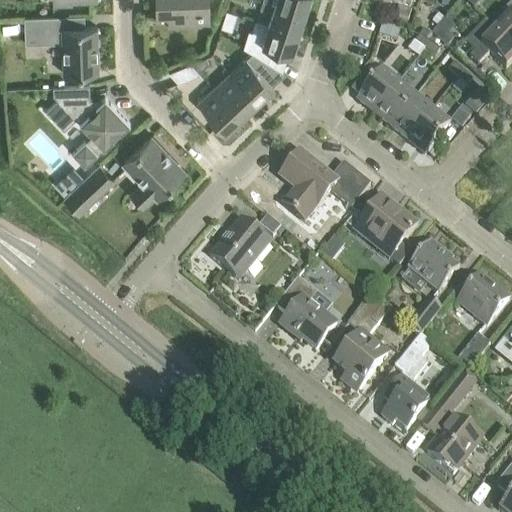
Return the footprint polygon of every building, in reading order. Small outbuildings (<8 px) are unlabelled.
[(156,0),(157,15),(169,14),(169,25),(190,25),(190,13),(209,13),(208,0),(156,0)] [(299,33),(305,13),(266,0),(262,0),(260,7),(272,11),(268,23),(299,33)] [(266,0),(305,13),(309,0),(266,0)] [(377,0),(402,8),(400,17),(398,17),(398,18),(408,21),(411,10),(410,10),(412,0),(377,0)] [(511,0),(508,0),(511,3),(497,19),(502,23),(495,30),(511,46),(511,0)] [(227,10),(222,23),(231,25),(235,12),(227,10)] [(63,73),(98,72),(97,26),(71,27),(71,15),(24,17),(25,43),(62,42),(63,73)] [(292,55),(299,33),(268,23),(268,25),(256,21),(253,31),(249,30),(243,47),(253,52),(268,62),(273,48),(292,55)] [(505,70),(511,62),(511,46),(495,30),(486,22),(465,44),(474,53),(469,58),(478,66),(489,54),(505,70)] [(423,50),(424,51),(429,43),(419,36),(414,43),(408,51),(418,58),(423,50)] [(440,51),(429,43),(424,51),(435,58),(440,51)] [(278,68),(268,62),(253,52),(247,58),(246,58),(230,73),(259,103),(275,88),(266,79),(278,68)] [(206,56),(191,63),(199,72),(209,62),(206,56)] [(169,72),(179,82),(201,74),(199,72),(191,63),(169,72)] [(457,79),(463,73),(454,64),(448,70),(457,79)] [(356,101),(373,114),(399,82),(382,68),(356,101)] [(230,73),(214,88),(242,118),(259,103),(230,73)] [(472,81),(463,73),(457,79),(466,88),(472,81)] [(373,114),(390,128),(416,96),(399,82),(373,114)] [(85,166),(130,123),(105,97),(96,105),(90,99),(90,85),(53,86),(53,94),(58,99),(45,110),(64,130),(76,118),(92,134),(72,153),(85,166)] [(226,133),(242,118),(214,88),(198,103),(226,133)] [(390,128),(407,142),(433,109),(416,96),(390,128)] [(433,109),(407,142),(424,156),(450,123),(433,109)] [(124,162),(143,181),(131,192),(143,205),(155,194),(157,197),(185,170),(151,135),(124,162)] [(360,199),(370,186),(343,165),(332,179),(299,153),(279,179),(295,191),(283,207),(304,224),(330,193),(351,210),(360,199)] [(100,165),(65,198),(79,212),(113,179),(100,165)] [(404,242),(417,226),(401,213),(399,216),(380,201),(382,198),(381,197),(353,232),(398,268),(413,249),(404,242)] [(360,199),(351,210),(356,214),(366,204),(360,199)] [(272,238),(281,228),(267,217),(259,227),(272,238)] [(269,245),(240,221),(210,258),(238,282),(246,272),(253,278),(262,268),(255,262),(269,245)] [(331,241),(319,253),(326,260),(338,247),(331,241)] [(438,295),(459,269),(442,256),(444,253),(429,242),(407,271),(438,295)] [(486,328),(509,300),(479,276),(456,304),(486,328)] [(297,279),(275,307),(287,317),(279,326),(292,337),(294,334),(316,351),(336,326),(309,304),(317,295),(297,279)] [(387,356),(367,340),(389,312),(370,297),(347,326),(358,334),(334,365),(347,375),(342,381),(357,394),(387,356)] [(441,310),(429,300),(417,314),(409,308),(399,320),(420,336),(441,310)] [(503,342),(511,348),(511,328),(497,347),(498,348),(503,342)] [(467,374),(490,346),(477,336),(455,364),(467,374)] [(395,368),(404,375),(384,399),(391,405),(381,418),(392,426),(395,422),(406,431),(430,401),(411,386),(428,364),(421,359),(424,355),(413,346),(395,368)] [(456,471),(481,440),(450,415),(456,407),(445,398),(427,421),(443,433),(426,454),(440,465),(443,461),(456,471)] [(482,465),(473,476),(482,483),(490,472),(482,465)] [(498,511),(511,511),(511,465),(495,486),(509,498),(498,511)]
